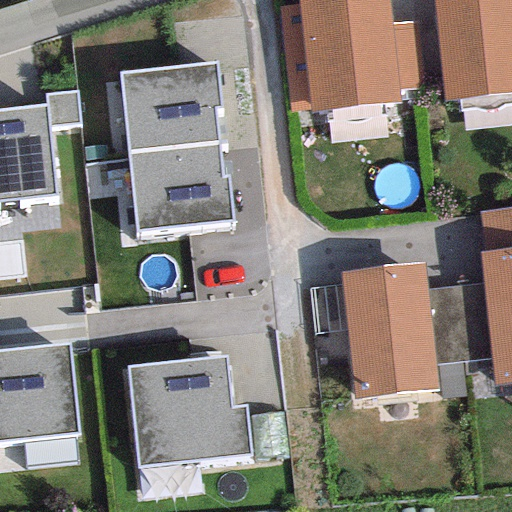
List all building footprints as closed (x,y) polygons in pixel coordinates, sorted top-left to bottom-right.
[(310,113),(399,103),(397,90),(390,24),(387,0),(297,0),(298,5),(278,7),(288,112),(310,110),(310,113)] [(511,0),(432,0),(443,101),(511,93),(511,0)] [(422,88),(417,22),(390,24),(397,90),(422,88)] [(117,73),(126,155),(215,143),(211,107),(219,107),(215,62),(117,73)] [(47,126),(80,124),(76,91),(44,94),(45,105),(47,126)] [(0,109),(0,202),(55,197),(47,126),(45,105),(0,109)] [(218,177),(215,143),(126,155),(134,233),(230,222),(225,176),(218,177)] [(511,207),(480,210),(483,251),(511,249),(511,207)] [(511,249),(483,251),(478,253),(482,284),(490,360),(493,388),(511,385),(511,249)] [(423,264),(340,272),(353,399),(436,390),(433,366),(425,290),(423,264)] [(482,284),(425,290),(433,366),(490,360),(482,284)] [(0,350),(0,443),(75,436),(68,345),(0,350)] [(225,357),(125,367),(136,469),(250,457),(245,405),(230,407),(225,357)]
